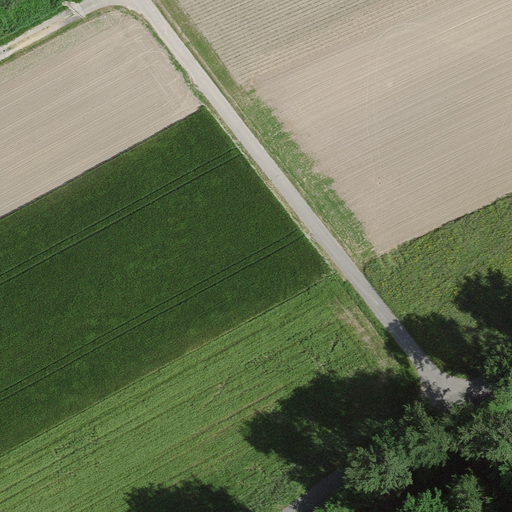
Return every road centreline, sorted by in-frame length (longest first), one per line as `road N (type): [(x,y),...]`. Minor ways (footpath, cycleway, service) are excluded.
road 1 (track): [(455,400),(133,0)]
road 2 (track): [(290,511),(455,400)]
road 3 (track): [(0,60),(120,0)]
